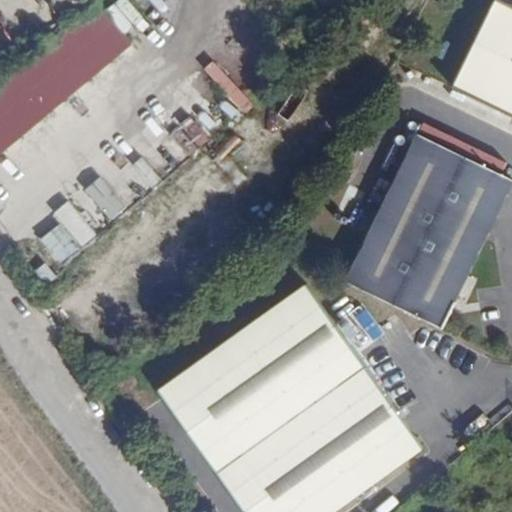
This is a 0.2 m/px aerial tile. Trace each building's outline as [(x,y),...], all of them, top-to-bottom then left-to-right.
[(511,114),(511,7),(497,0),(456,87),(511,114)] [(0,160),(133,47),(99,6),(0,89),(0,160)] [(448,322),(511,188),(511,169),(424,125),(350,275),(448,322)] [(103,216),(121,208),(107,176),(89,184),(103,216)] [(73,206),(38,233),(60,260),(94,233),(73,206)] [(238,511),(334,511),(420,448),(303,290),(155,397),(238,511)]
